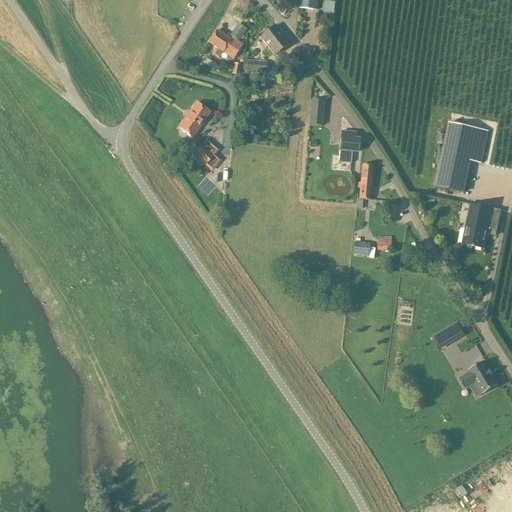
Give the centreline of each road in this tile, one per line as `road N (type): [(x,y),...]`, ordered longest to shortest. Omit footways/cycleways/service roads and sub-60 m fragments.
road 1 (unclassified): [(258,0),(379,150),(511,372)]
road 2 (unclassified): [(365,511),(127,164),(121,140)]
road 3 (unclassified): [(121,140),(95,127),(9,0)]
road 4 (unknown): [(480,322),(503,202),(491,177),(476,173)]
road 5 (unclassified): [(121,140),(206,0)]
